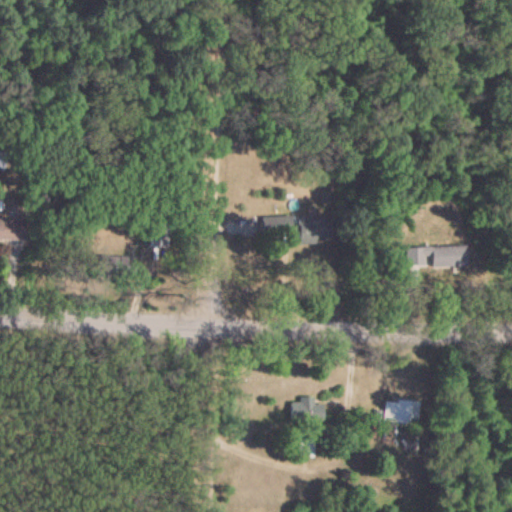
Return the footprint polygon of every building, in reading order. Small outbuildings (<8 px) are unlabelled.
[(290,219),(260,219),(260,236),(290,236),(290,219)] [(296,244),(318,244),(318,219),(296,219),(296,244)] [(0,243),(14,243),(14,222),(0,221),(0,243)] [(97,276),(127,276),(127,259),(97,259),(97,276)] [(321,407),(312,407),(312,399),(297,399),(297,404),(288,404),(288,423),(321,423),(321,407)] [(382,402),(382,425),(414,425),(414,403),(382,402)]
